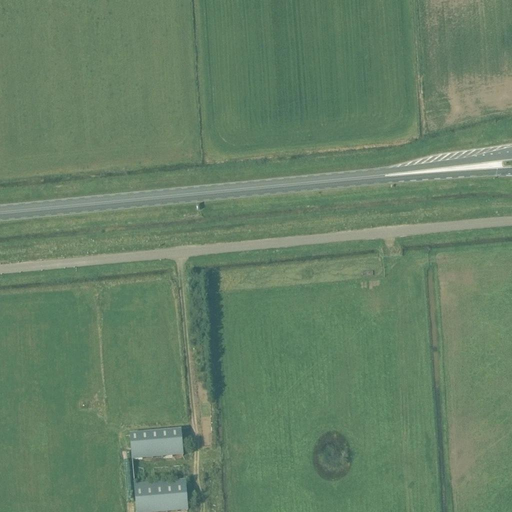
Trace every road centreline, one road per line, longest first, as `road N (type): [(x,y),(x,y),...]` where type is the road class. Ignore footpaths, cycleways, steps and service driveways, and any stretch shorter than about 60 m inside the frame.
road 1 (unclassified): [(0,269),(511,221)]
road 2 (primary): [(353,178),(0,212)]
road 3 (primary): [(511,155),(353,178)]
road 4 (primary): [(353,178),(511,170)]
